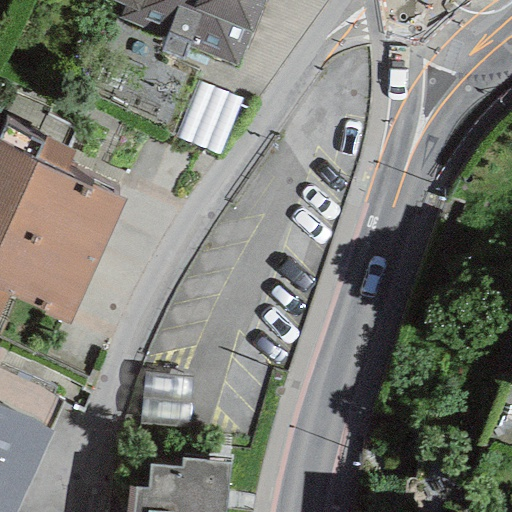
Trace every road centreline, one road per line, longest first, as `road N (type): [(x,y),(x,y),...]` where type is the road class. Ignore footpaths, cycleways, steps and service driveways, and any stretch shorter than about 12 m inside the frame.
road 1 (residential): [(386,0),(365,5),(328,33),(218,173),(156,275),(96,421),(85,511)]
road 2 (tertiary): [(454,36),(393,188),(312,435),(298,511)]
